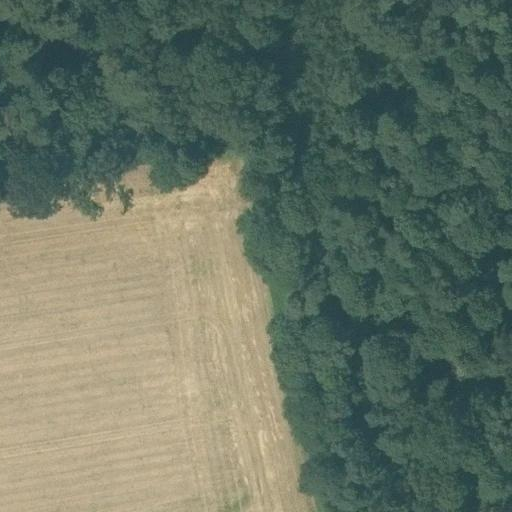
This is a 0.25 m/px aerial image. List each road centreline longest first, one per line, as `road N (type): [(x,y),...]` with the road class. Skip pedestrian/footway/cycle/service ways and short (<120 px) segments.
road 1 (track): [(511,234),(452,212),(431,195),(460,0)]
road 2 (track): [(511,355),(402,511)]
